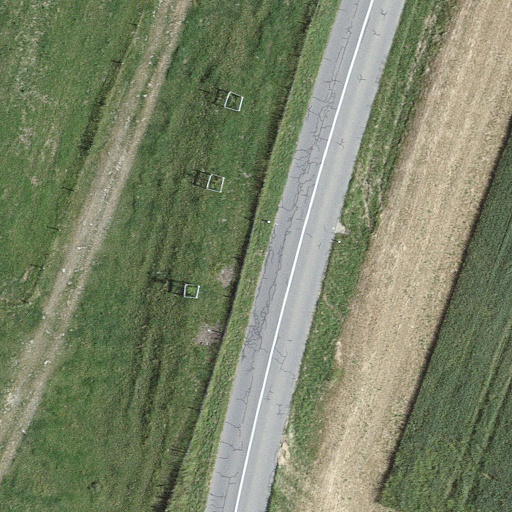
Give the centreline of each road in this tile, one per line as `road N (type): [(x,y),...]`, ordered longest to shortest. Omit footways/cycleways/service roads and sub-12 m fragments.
road 1 (secondary): [(373,0),(279,322),(237,511)]
road 2 (track): [(0,446),(105,194),(174,0)]
